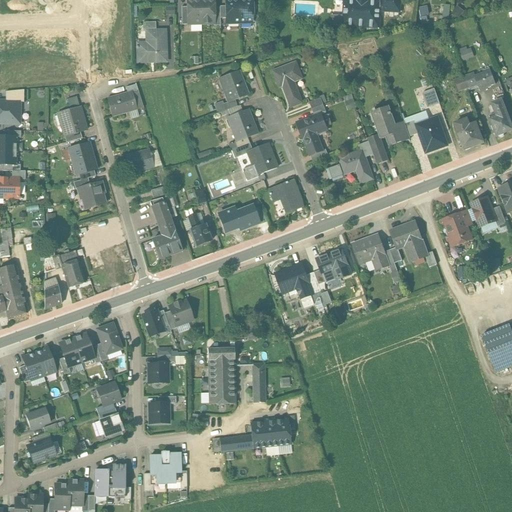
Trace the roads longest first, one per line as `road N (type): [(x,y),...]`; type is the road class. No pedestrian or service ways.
road 1 (residential): [(146,291),(90,92)]
road 2 (tertiary): [(321,225),(511,153)]
road 3 (unknown): [(431,184),(497,369)]
road 4 (tertiary): [(146,291),(321,225)]
road 5 (residential): [(136,443),(135,341),(120,300)]
road 6 (residential): [(0,347),(13,380),(12,486)]
road 7 (residential): [(12,486),(136,443)]
road 8 (tertiary): [(0,343),(120,300)]
road 9 (residential): [(321,225),(283,121),(271,112)]
